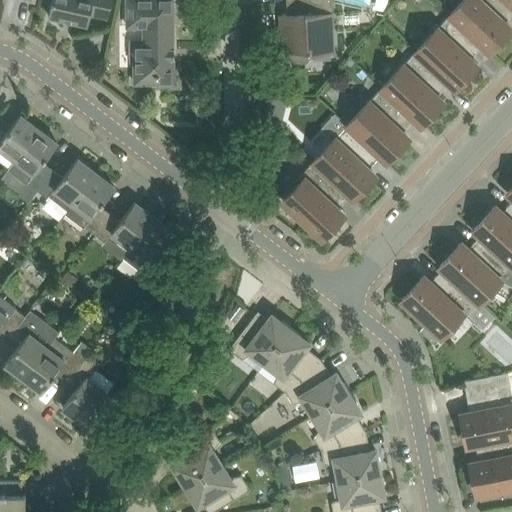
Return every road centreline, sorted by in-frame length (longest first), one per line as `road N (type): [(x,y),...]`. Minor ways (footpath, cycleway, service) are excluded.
road 1 (tertiary): [(0,51),(231,214)]
road 2 (tertiary): [(340,298),(511,113)]
road 3 (tertiary): [(340,298),(394,347),(410,386),(435,511)]
road 4 (residential): [(231,214),(244,133),(238,0)]
road 5 (residential): [(0,403),(134,511)]
road 6 (tertiary): [(231,214),(340,298)]
